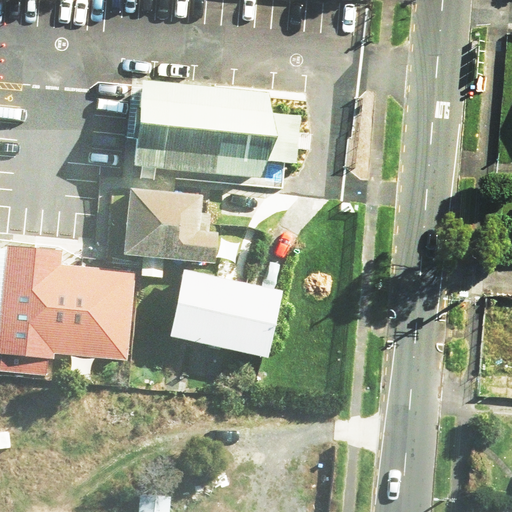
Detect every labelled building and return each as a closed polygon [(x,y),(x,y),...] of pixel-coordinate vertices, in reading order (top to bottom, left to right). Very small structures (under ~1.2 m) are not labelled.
[(278,93),(144,81),(137,168),(270,180),(272,162),(298,165),(303,117),(276,115),(278,93)] [(207,195),(133,187),(126,253),(219,263),(222,231),(214,230),(215,215),(205,214),(207,195)] [(66,250),(10,245),(10,249),(0,248),(0,335),(2,335),(0,353),(4,353),(2,372),(49,376),(51,357),(57,358),(57,353),(130,360),(139,271),(65,264),(66,250)] [(286,291),(187,269),(172,335),(272,357),(286,291)] [(171,511),(173,494),(143,491),(141,511),(171,511)] [(63,511),(65,508),(44,500),(39,511),(63,511)]
